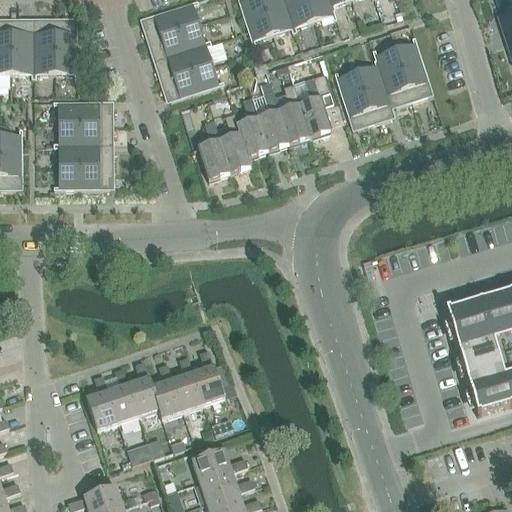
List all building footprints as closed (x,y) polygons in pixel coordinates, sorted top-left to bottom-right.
[(254,46),(272,40),(259,0),(235,0),(252,52),(255,51),(254,46)] [(292,39),(294,38),(282,0),(259,0),(272,40),(291,35),(292,39)] [(295,33),(313,27),(304,0),(282,0),(294,38),(296,38),(295,33)] [(336,25),(333,16),(327,0),(304,0),(313,27),(332,21),(333,26),(336,25)] [(333,11),(352,5),(350,0),(327,0),(333,16),(335,15),(333,11)] [(511,65),(511,0),(511,3),(511,18),(498,23),(511,65)] [(147,46),(200,29),(194,11),(198,9),(197,6),(140,25),(147,46)] [(0,80),(12,80),(11,24),(0,24),(0,80)] [(31,85),(34,85),(33,24),(11,24),(12,80),(31,80),(31,85)] [(36,80),(55,80),(55,24),(33,24),(34,85),(36,85),(36,80)] [(55,24),(55,80),(74,80),(74,84),(77,84),(77,24),(55,24)] [(153,67),(211,48),(210,46),(205,48),(200,29),(147,46),(153,67)] [(395,54),(412,107),(433,101),(415,43),(412,44),(413,49),(395,54)] [(160,87),(213,70),(207,52),(211,51),(211,48),(153,67),(160,87)] [(392,114),(412,107),(395,54),(376,60),(375,56),(373,56),(392,114)] [(395,123),(392,114),(373,56),(372,57),(375,66),(374,66),(375,71),(357,77),(374,130),(395,123)] [(213,70),(160,87),(166,109),(224,90),(223,87),(219,89),(213,70)] [(352,136),(374,130),(357,77),(338,83),(337,78),(334,79),(352,136)] [(311,106),(299,109),(310,144),(313,143),(314,144),(327,140),(328,138),(332,137),(330,133),(343,129),(338,110),(334,111),(325,80),(305,86),(311,106)] [(289,150),(279,116),(272,97),(269,87),(260,90),(263,100),(269,119),(258,123),(268,157),(289,150)] [(310,144),(299,109),(293,90),(284,93),(290,112),(279,116),(289,150),(310,144)] [(268,157),(258,123),(252,104),(242,107),(249,126),(237,129),(248,164),(249,163),(268,157)] [(58,130),(113,129),(113,107),(53,108),(53,111),(58,111),(58,130)] [(248,164),(237,129),(234,119),(225,122),(231,141),(219,145),(230,180),(252,173),(249,163),(248,164)] [(230,180),(219,145),(213,126),(204,129),(210,148),(197,152),(208,186),(230,180)] [(8,129),(0,129),(0,139),(8,140),(8,129)] [(53,151),(114,151),(113,129),(58,130),(58,149),(53,149),(53,151)] [(0,139),(0,177),(0,195),(22,195),(22,135),(19,135),(19,140),(8,140),(0,139)] [(58,173),(114,173),(114,151),(53,151),(53,154),(58,154),(58,173)] [(114,173),(58,173),(58,192),(54,192),(54,195),(114,195),(114,173)] [(511,296),(446,316),(477,421),(511,410),(511,296)] [(193,379),(203,411),(225,404),(222,397),(214,374),(208,356),(199,359),(205,375),(193,379)] [(193,379),(188,363),(179,366),(184,382),(173,386),(172,386),(183,418),(203,411),(193,379)] [(152,393),(153,393),(144,367),(135,370),(140,386),(129,390),(128,391),(139,423),(158,416),(159,416),(152,393)] [(172,386),(173,386),(167,370),(158,373),(164,389),(153,393),(152,393),(159,416),(158,416),(161,425),(183,418),(172,386)] [(224,370),(214,374),(222,397),(233,394),(224,370)] [(128,391),(129,390),(123,374),(115,377),(120,393),(108,397),(108,398),(118,430),(139,423),(128,391)] [(108,398),(108,397),(103,381),(94,384),(99,400),(86,405),(97,437),(118,430),(108,398)] [(0,426),(0,436),(9,433),(6,424),(0,426)] [(211,434),(203,437),(206,446),(214,443),(211,434)] [(183,445),(171,449),(174,458),(186,454),(183,445)] [(159,449),(149,452),(152,464),(163,460),(159,449)] [(232,478),(248,473),(245,464),(229,469),(224,456),(192,467),(199,488),(232,478)] [(131,466),(121,469),(123,475),(132,471),(131,466)] [(0,471),(0,481),(13,477),(10,468),(0,471)] [(232,478),(199,488),(206,509),(238,498),(239,499),(262,490),(259,482),(236,490),(232,478)] [(172,486),(162,490),(165,498),(175,495),(172,486)] [(90,493),(81,496),(84,503),(109,495),(107,487),(90,493)] [(1,494),(0,490),(0,503),(4,502),(4,503),(20,497),(17,489),(1,494)] [(122,511),(116,493),(109,495),(84,503),(68,509),(68,511),(122,511)] [(155,495),(146,498),(148,505),(158,502),(155,495)] [(243,510),(239,499),(238,498),(206,509),(207,511),(261,511),(259,505),(243,510)] [(15,511),(6,511),(4,503),(4,502),(0,503),(0,511),(24,511),(24,509),(15,511)]
